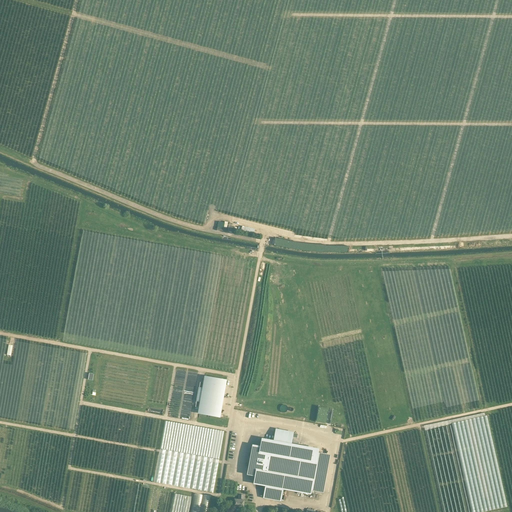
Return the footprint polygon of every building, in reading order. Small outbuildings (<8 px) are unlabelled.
[(227,231),(228,222),(219,221),(218,230),(227,231)] [(199,414),(219,417),(226,381),(205,378),(203,390),(199,389),(197,401),(201,402),(199,414)] [(280,501),(282,489),(310,494),(318,450),(290,445),(293,434),(276,431),(274,442),(262,440),(260,452),(252,451),(249,471),(257,472),(254,484),(266,486),(264,498),(280,501)] [(159,511),(163,491),(152,489),(148,511),(159,511)] [(207,511),(210,496),(194,493),(190,511),(207,511)] [(234,500),(234,507),(243,507),(244,501),(244,496),(238,495),(238,500),(234,500)]
